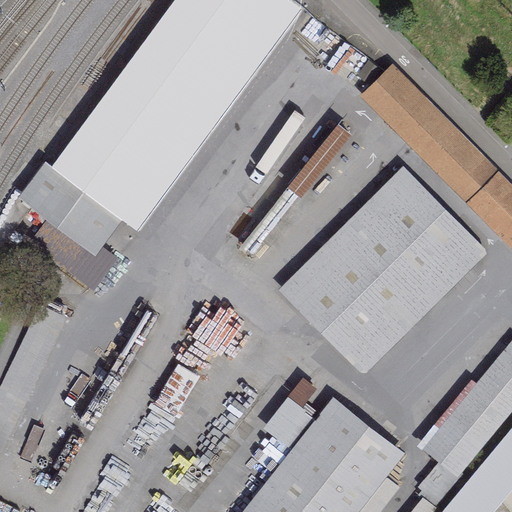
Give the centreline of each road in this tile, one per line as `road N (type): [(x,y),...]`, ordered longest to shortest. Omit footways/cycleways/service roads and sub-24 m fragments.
road 1 (unknown): [(318,0),(195,226),(55,511)]
road 2 (residential): [(344,0),(511,165)]
